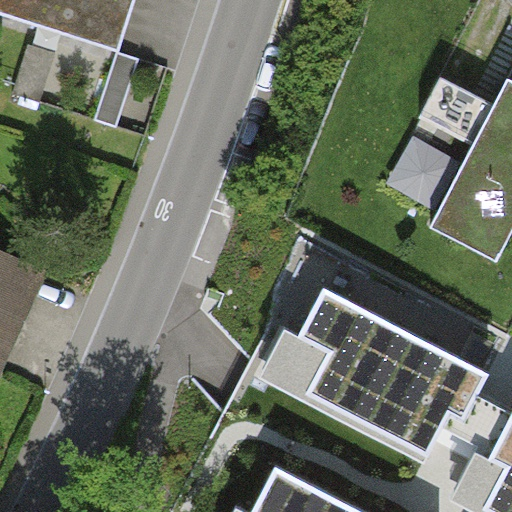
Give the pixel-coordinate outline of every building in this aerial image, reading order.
[(148,0),(0,0),(0,16),(131,57),(148,0)] [(511,233),(511,78),(496,105),(443,76),(422,116),(476,146),(433,226),(497,260),(511,233)] [(0,372),(42,275),(0,256),(0,372)] [(327,287),(301,334),(332,351),(310,391),(429,454),(450,414),(465,422),(491,374),(327,287)] [(511,511),(511,411),(467,495),(498,511),(511,511)] [(370,511),(277,465),(253,511),(370,511)]
